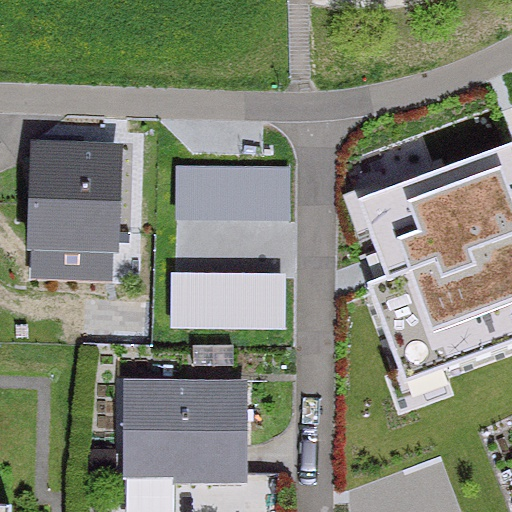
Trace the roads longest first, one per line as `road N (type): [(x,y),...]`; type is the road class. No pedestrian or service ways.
road 1 (residential): [(321,108),(326,511)]
road 2 (residential): [(0,98),(321,108)]
road 3 (residential): [(321,108),(414,88),(511,49)]
